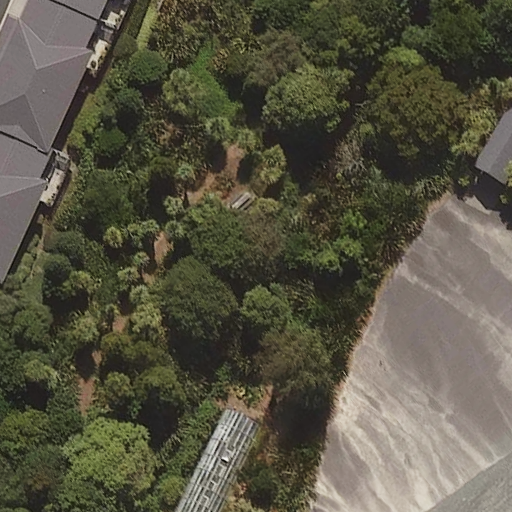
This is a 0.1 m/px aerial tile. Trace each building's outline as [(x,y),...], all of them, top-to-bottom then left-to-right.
[(24,0),(0,52),(0,136),(46,157),(91,59),(82,55),(93,30),(28,0),(24,0)] [(28,0),(93,30),(106,0),(110,0),(115,2),(115,0),(28,0)] [(511,173),(511,102),(473,171),(503,188),(511,173)] [(46,157),(0,136),(0,287),(46,187),(35,182),(46,157)] [(218,511),(262,425),(226,407),(173,511),(218,511)]
